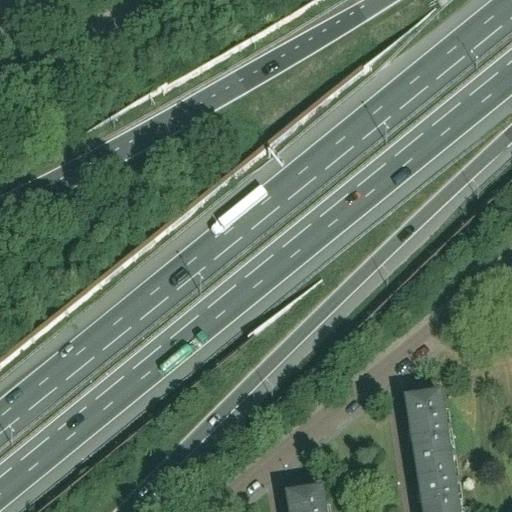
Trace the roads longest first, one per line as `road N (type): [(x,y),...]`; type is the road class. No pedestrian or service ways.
road 1 (motorway): [(511,0),(0,418)]
road 2 (motorway): [(0,493),(511,77)]
road 3 (motorway): [(123,511),(511,133)]
road 4 (motorway): [(381,0),(0,219)]
road 5 (residential): [(217,511),(511,272)]
road 6 (unclassified): [(0,87),(148,0)]
